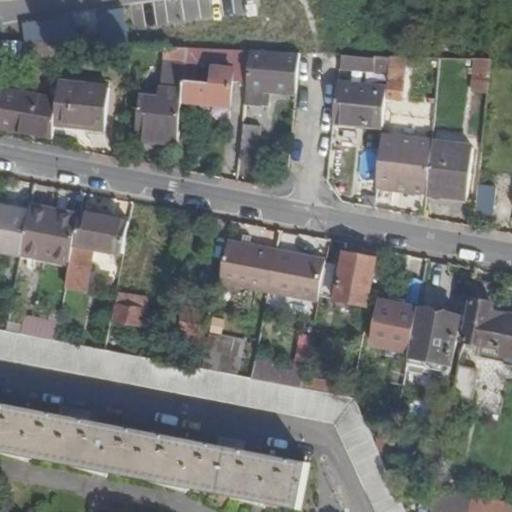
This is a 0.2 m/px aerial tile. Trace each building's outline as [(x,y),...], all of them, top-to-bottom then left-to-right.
[(29,44),(3,42),(2,56),(24,55),(24,49),(29,49),(29,44)] [(171,65),(166,64),(162,101),(141,98),(137,141),(179,146),(184,102),(186,82),(190,50),(173,49),(171,65)] [(236,70),(235,81),(249,83),(252,52),(190,50),(186,82),(198,84),(200,61),(236,62),(236,70)] [(252,52),(249,83),(246,105),(264,107),(266,92),(297,95),(302,55),(252,52)] [(376,59),(343,56),(341,68),(374,72),(376,59)] [(402,83),(404,58),(393,58),(391,82),(402,83)] [(490,90),(493,62),(476,61),(474,93),(490,95),(490,90)] [(22,80),(33,81),(34,70),(22,68),(22,80)] [(186,82),(184,102),(233,106),(235,81),(236,70),(216,69),(215,85),(198,84),(186,82)] [(406,83),(402,83),(391,82),(389,90),(388,100),(404,100),(406,83)] [(112,91),(61,84),(59,101),(56,126),(107,133),(112,91)] [(335,123),(385,129),(388,100),(389,90),(340,84),(335,123)] [(0,128),(0,129),(54,139),(56,126),(59,101),(3,92),(0,128)] [(245,126),(241,161),(259,162),(263,127),(245,126)] [(434,143),(434,142),(384,136),(377,188),(428,193),(434,143)] [(472,148),(434,143),(428,193),(467,198),(472,148)] [(270,180),(267,188),(276,190),(288,181),(280,171),(270,180)] [(498,187),(479,185),(477,210),(495,212),(498,187)] [(0,202),(0,208),(31,214),(33,210),(33,208),(0,202)] [(0,208),(0,252),(23,257),(24,254),(31,214),(0,208)] [(33,210),(31,214),(24,254),(73,264),(81,220),(33,210)] [(82,215),(81,220),(73,264),(68,288),(87,292),(95,251),(101,253),(100,257),(106,258),(106,254),(120,257),(126,223),(82,215)] [(279,251),(230,241),(222,283),(271,293),(279,251)] [(327,261),(279,251),(271,293),(319,302),(327,261)] [(337,301),(368,308),(377,261),(346,255),(337,301)] [(502,356),(511,357),(511,318),(510,318),(510,317),(494,314),(495,306),(491,306),(495,284),(478,282),(467,343),(485,347),(483,353),(502,357),(502,356)] [(146,327),(151,303),(121,297),(115,322),(146,327)] [(412,354),(420,311),(383,304),(375,347),(412,354)] [(33,323),(30,337),(58,342),(63,313),(53,311),(50,326),(33,323)] [(463,319),(420,311),(412,354),(411,358),(433,363),(432,370),(453,374),(463,319)] [(181,331),(206,337),(209,321),(184,316),(181,331)] [(214,324),(205,371),(241,377),(246,348),(221,343),(224,327),(214,324)] [(405,511),(356,401),(0,333),(0,360),(338,425),(377,511),(405,511)] [(246,348),(241,377),(254,380),(256,370),(260,351),(246,348)] [(409,366),(432,370),(433,363),(411,358),(409,366)] [(294,377),(291,387),(302,389),(304,381),(307,369),(296,367),(294,377)] [(256,370),(254,380),(291,387),(294,377),(256,370)] [(479,377),(459,373),(455,398),(475,402),(479,377)] [(304,381),(302,389),(352,399),(354,390),(304,381)] [(0,454),(302,511),(311,465),(0,405),(0,454)] [(385,452),(393,453),(398,426),(384,424),(381,444),(387,445),(385,452)]
